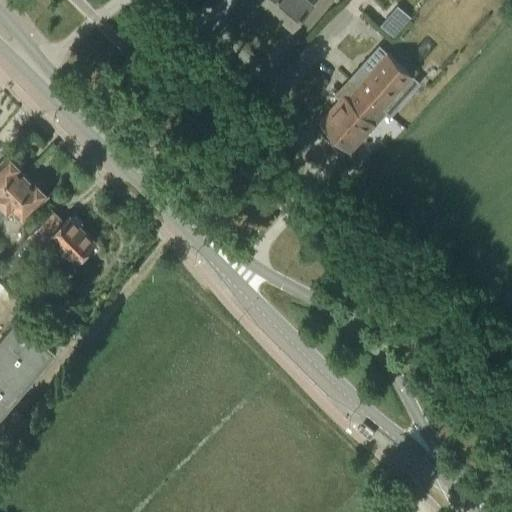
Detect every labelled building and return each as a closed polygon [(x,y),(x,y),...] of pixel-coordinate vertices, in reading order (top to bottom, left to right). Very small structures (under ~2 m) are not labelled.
[(292,28),(312,5),(306,0),(261,0),(261,1),(292,28)] [(396,3),(388,13),(402,25),(410,15),(396,3)] [(389,114),(419,81),(378,45),(347,79),(372,101),(374,99),(386,111),(385,112),(389,114)] [(372,101),(347,79),(338,89),(342,93),(317,121),(334,136),(329,141),(341,151),(345,146),(349,151),(385,111),(385,112),(386,111),(374,99),(372,101)] [(0,201),(28,173),(21,166),(21,160),(16,155),(10,156),(7,153),(0,160),(0,201)] [(0,201),(0,219),(12,207),(22,217),(47,192),(47,187),(42,182),(37,182),(28,173),(0,201)] [(38,224),(23,239),(0,266),(0,272),(7,279),(39,244),(66,270),(94,241),(95,240),(82,227),(83,222),(77,216),(72,217),(69,214),(48,234),(38,224)] [(0,413),(56,348),(18,316),(0,337),(0,413)]
